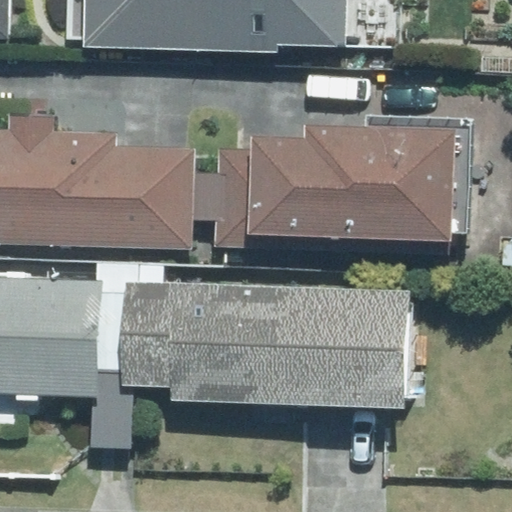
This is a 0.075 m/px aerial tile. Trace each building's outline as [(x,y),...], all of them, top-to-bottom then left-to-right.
[(0,0),(0,41),(14,42),(15,0),(0,0)] [(92,0),(91,49),(355,58),(356,0),(92,0)] [(15,133),(0,132),(0,245),(200,253),(204,152),(124,149),(124,136),(62,134),(62,118),(15,116),(15,133)] [(464,256),(468,134),(315,129),(315,139),(263,137),(262,152),(228,151),(224,247),(464,256)] [(0,394),(104,398),(108,283),(0,278),(0,394)] [(419,297),(135,287),(131,389),(181,391),(180,405),(415,413),(419,297)]
